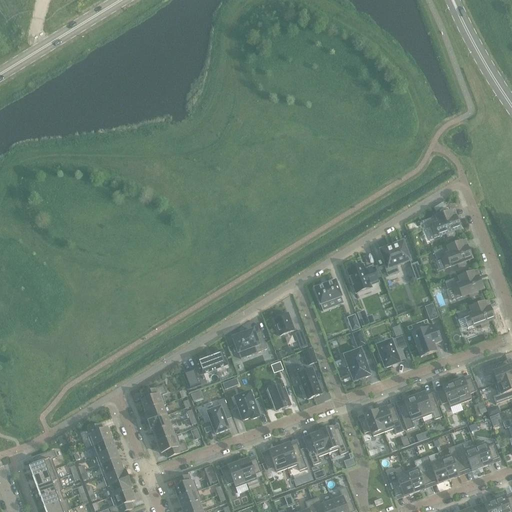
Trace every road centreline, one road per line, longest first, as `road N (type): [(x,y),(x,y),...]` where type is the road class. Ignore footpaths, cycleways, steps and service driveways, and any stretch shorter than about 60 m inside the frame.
road 1 (residential): [(116,392),(464,184),(511,316)]
road 2 (residential): [(511,336),(147,474)]
road 3 (tertiary): [(0,75),(123,0)]
